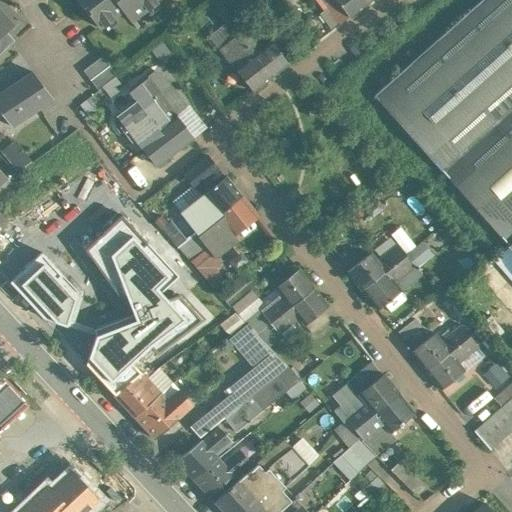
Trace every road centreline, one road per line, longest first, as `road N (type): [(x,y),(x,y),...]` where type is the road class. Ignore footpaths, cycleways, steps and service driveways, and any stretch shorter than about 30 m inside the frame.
road 1 (residential): [(491,466),(219,133)]
road 2 (tertiary): [(0,309),(188,511)]
road 3 (residential): [(219,133),(390,0)]
